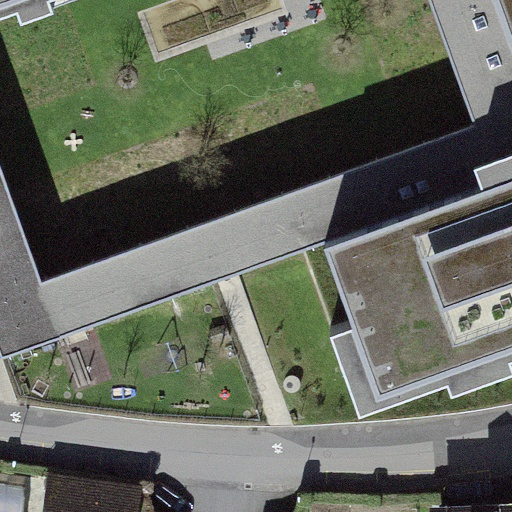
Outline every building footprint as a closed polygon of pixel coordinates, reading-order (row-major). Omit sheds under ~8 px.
[(0,0),(0,14),(40,0),(0,0)] [(44,293),(62,342),(322,247),(511,177),(511,62),(511,61),(488,0),(430,0),(479,134),(44,293)] [(511,0),(488,0),(511,61),(511,60),(511,0)] [(0,362),(62,342),(44,293),(0,166),(0,362)] [(511,177),(322,247),(352,330),(335,336),(365,420),(511,367),(511,177)] [(0,511),(23,511),(27,479),(0,476),(0,511)] [(33,490),(30,511),(120,511),(122,500),(33,490)]
